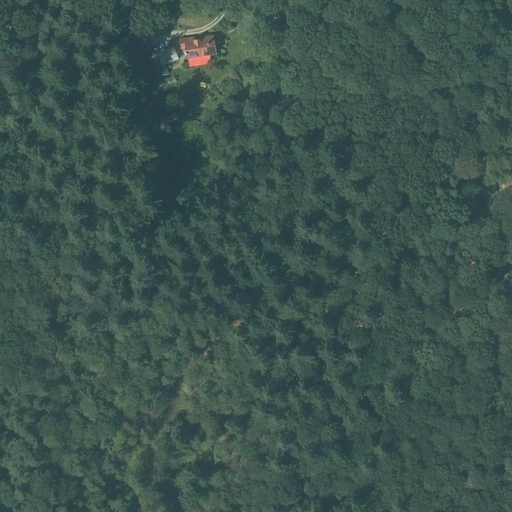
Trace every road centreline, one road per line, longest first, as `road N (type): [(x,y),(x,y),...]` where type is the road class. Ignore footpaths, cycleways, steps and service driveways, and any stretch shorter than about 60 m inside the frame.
road 1 (track): [(276,511),(243,345),(218,328),(146,324),(47,262),(0,243)]
road 2 (tertiary): [(511,276),(473,116),(408,33),(356,0)]
road 3 (track): [(0,181),(49,142),(75,105),(78,0)]
road 4 (track): [(75,105),(62,176),(73,243),(92,290)]
